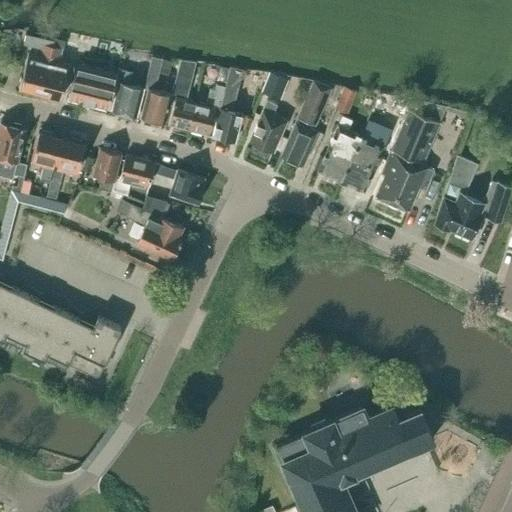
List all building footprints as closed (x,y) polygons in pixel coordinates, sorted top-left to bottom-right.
[(22,75),(19,85),(22,85),(23,88),(33,91),(35,89),(41,90),(53,46),(52,46),(54,39),(26,32),(24,43),(43,48),(41,57),(29,54),(23,76),(22,75)] [(53,46),(41,90),(47,92),(48,95),(57,98),(60,95),(63,96),(66,86),(65,86),(70,65),(58,62),(62,48),(64,39),(55,37),(54,37),(54,39),(52,46),(53,46)] [(94,62),(84,59),(87,45),(78,43),(76,52),(77,52),(76,57),(73,68),(70,78),(74,79),(70,97),(108,107),(114,83),(117,73),(103,69),(100,79),(90,77),(94,62)] [(166,122),(173,95),(182,57),(181,57),(172,92),(154,88),(158,72),(162,58),(162,57),(152,55),(149,70),(144,87),(149,88),(141,116),(166,122)] [(186,98),(196,61),(182,57),(173,95),(176,95),(169,123),(188,128),(195,100),(186,98)] [(172,60),(162,58),(158,72),(169,74),(172,60)] [(220,65),(216,79),(225,81),(228,67),(220,65)] [(219,106),(220,106),(213,134),(235,140),(242,113),(233,110),(240,83),(243,69),(231,66),(227,80),(224,92),(223,92),(219,106)] [(116,83),(119,84),(113,109),(137,115),(144,87),(130,84),(134,72),(119,68),(116,83)] [(289,78),(271,70),(262,91),(280,99),(289,78)] [(298,117),(282,153),(304,163),(318,130),(310,127),(312,123),(316,125),(333,86),(318,79),(314,77),(313,78),(297,116),(298,117)] [(206,103),(195,100),(188,128),(210,133),(217,106),(219,106),(223,91),(224,85),(216,83),(215,89),(210,88),(206,103)] [(357,89),(345,85),(336,107),(348,112),(357,89)] [(414,97),(410,108),(381,173),(385,175),(376,195),(409,209),(419,186),(426,189),(435,169),(423,163),(433,140),(441,122),(431,117),(437,104),(414,97)] [(408,102),(395,97),(392,105),(405,109),(406,105),(408,102)] [(277,104),(268,99),(250,139),(274,150),(287,119),(273,113),(277,104)] [(353,118),(344,114),(329,147),(350,156),(360,133),(348,128),(353,118)] [(0,173),(12,176),(14,173),(24,175),(24,173),(26,164),(25,163),(18,161),(27,128),(1,121),(0,124),(0,173)] [(43,176),(51,179),(61,137),(59,136),(55,135),(54,135),(53,132),(43,129),(41,131),(40,131),(31,160),(46,163),(43,176)] [(384,146),(386,142),(390,133),(380,129),(375,140),(360,133),(350,156),(376,166),(384,146)] [(69,139),(68,139),(61,137),(51,179),(50,181),(60,183),(64,167),(78,171),(85,143),(83,142),(82,139),(72,136),(69,139)] [(118,165),(122,153),(100,147),(93,174),(103,177),(100,188),(112,190),(116,175),(118,165)] [(329,147),(325,155),(321,153),(316,166),(320,168),(319,170),(340,179),(350,156),(329,147)] [(120,177),(116,175),(112,190),(127,194),(130,183),(132,184),(132,183),(144,186),(145,183),(149,184),(152,172),(155,161),(126,153),(120,177)] [(450,227),(472,237),(483,213),(501,220),(511,187),(511,185),(498,181),(492,180),(483,198),(479,200),(463,193),(477,163),(456,154),(434,221),(450,228),(450,227)] [(83,169),(90,171),(93,158),(86,156),(83,169)] [(340,179),(365,190),(376,166),(350,156),(340,179)] [(164,169),(163,174),(175,177),(171,189),(170,193),(198,203),(204,185),(202,185),(205,177),(178,169),(166,165),(164,169)] [(0,257),(3,259),(18,200),(61,211),(64,212),(67,204),(12,189),(2,227),(0,234),(0,257)] [(143,208),(138,206),(132,203),(126,215),(144,223),(136,239),(160,250),(159,253),(167,256),(168,254),(173,256),(181,239),(177,237),(183,226),(161,216),(168,200),(146,194),(143,208)] [(117,210),(126,214),(131,203),(122,198),(117,210)] [(0,337),(65,368),(68,363),(95,375),(96,376),(97,376),(98,375),(99,375),(100,374),(100,373),(108,358),(120,330),(121,329),(121,328),(120,327),(120,326),(119,325),(98,315),(93,324),(80,318),(62,309),(60,309),(21,290),(19,289),(0,280),(0,337)] [(325,377),(316,381),(320,391),(329,387),(325,377)] [(356,473),(356,472),(434,437),(421,407),(398,417),(392,404),(367,415),(362,405),(304,430),(304,431),(276,443),(283,458),(282,459),(305,511),(357,511),(342,479),(356,473)]
